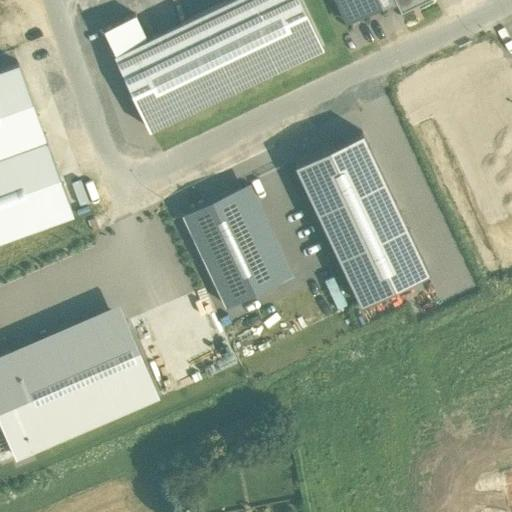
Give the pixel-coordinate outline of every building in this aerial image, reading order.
[(115,55),(149,128),(322,49),(300,0),(231,0),(147,39),(115,55)] [(334,0),(344,22),(388,0),(334,0)] [(135,14),(104,28),(115,55),(147,39),(135,14)] [(19,61),(0,68),(0,237),(74,212),(19,61)] [(361,130),(294,162),(361,301),(429,270),(361,130)] [(250,179),(182,212),(227,304),(295,272),(250,179)] [(157,392),(118,301),(0,350),(0,419),(14,453),(157,392)] [(476,511),(475,504),(456,507),(434,389),(357,404),(376,511),(476,511)]
